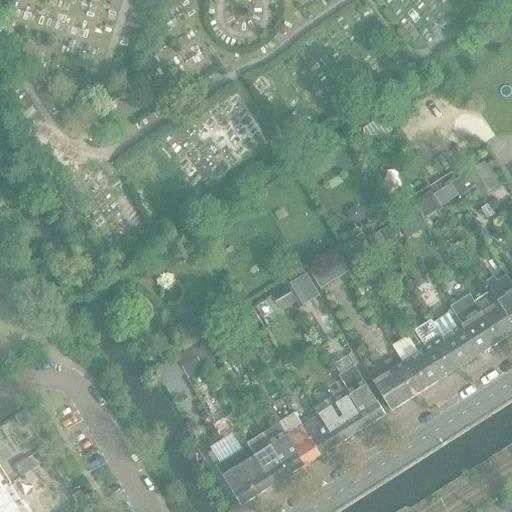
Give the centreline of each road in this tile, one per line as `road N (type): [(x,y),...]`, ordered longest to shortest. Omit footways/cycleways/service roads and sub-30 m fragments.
road 1 (secondary): [(511,382),(311,511)]
road 2 (residential): [(81,386),(149,511)]
